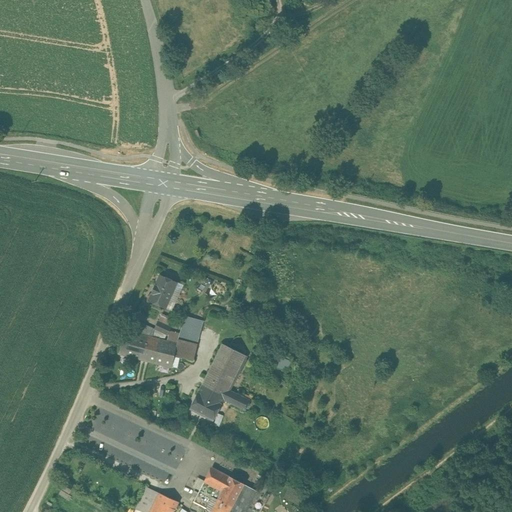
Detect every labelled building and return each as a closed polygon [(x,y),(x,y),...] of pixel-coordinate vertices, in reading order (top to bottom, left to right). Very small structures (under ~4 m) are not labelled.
[(177,283),(177,282),(161,275),(156,285),(155,285),(151,293),(152,293),(149,301),(165,308),(173,292),(171,291),(175,282),(177,283)] [(182,285),(177,282),(177,283),(173,292),(165,308),(171,310),(182,285)] [(168,323),(170,319),(160,314),(158,319),(168,323)] [(185,316),(178,339),(198,344),(205,321),(185,316)] [(171,327),(158,322),(155,329),(168,334),(171,327)] [(124,330),(118,354),(172,368),(175,356),(177,343),(124,330)] [(194,360),(198,344),(178,339),(177,343),(175,356),(194,360)] [(224,400),(229,390),(246,355),(222,344),(199,392),(222,404),(224,400)] [(229,390),(224,400),(245,410),(250,400),(229,390)] [(190,408),(214,420),(222,404),(199,392),(190,408)] [(221,491),(228,475),(212,467),(204,482),(221,491)] [(228,475),(221,491),(211,510),(213,511),(246,511),(257,491),(228,475)] [(146,487),(136,509),(141,511),(173,511),(178,502),(146,487)] [(180,511),(184,506),(178,503),(174,511),(180,511)]
